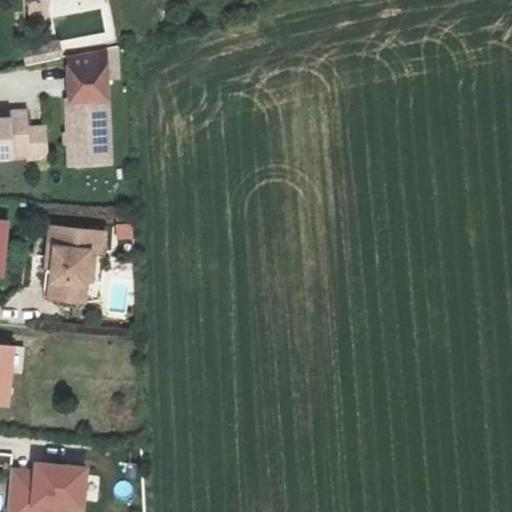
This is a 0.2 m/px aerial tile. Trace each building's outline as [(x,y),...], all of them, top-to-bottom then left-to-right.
[(49,2),(49,14),(79,13),(78,1),(49,2)] [(66,167),(108,166),(105,81),(103,48),(66,57),(67,108),(63,109),(66,167)] [(0,119),(0,158),(13,158),(13,154),(47,152),(45,126),(27,128),(26,110),(11,111),(11,119),(0,119)] [(134,242),(133,223),(115,224),(117,243),(134,242)] [(103,232),(50,227),(48,247),(54,248),(49,299),(84,302),(89,251),(102,252),(103,232)] [(0,346),(0,404),(8,405),(13,348),(0,346)] [(60,511),(61,510),(82,511),(86,469),(36,465),(35,472),(12,470),(8,511),(60,511)]
